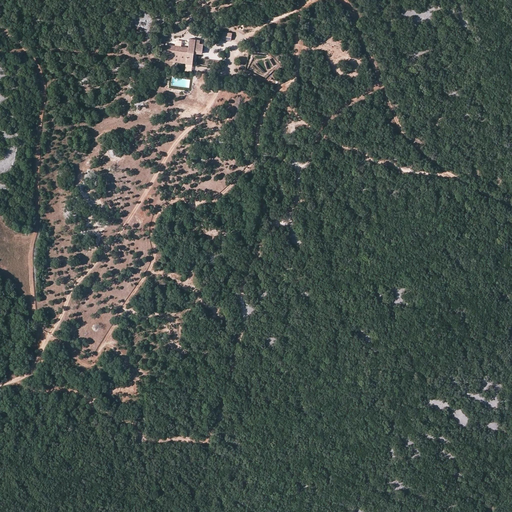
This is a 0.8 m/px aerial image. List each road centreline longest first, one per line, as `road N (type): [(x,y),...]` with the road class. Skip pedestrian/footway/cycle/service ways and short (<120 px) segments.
road 1 (track): [(229,60),(200,121),(70,291),(30,375),(0,383)]
road 2 (track): [(43,352),(32,281),(45,82),(24,48)]
road 3 (track): [(154,61),(24,48)]
